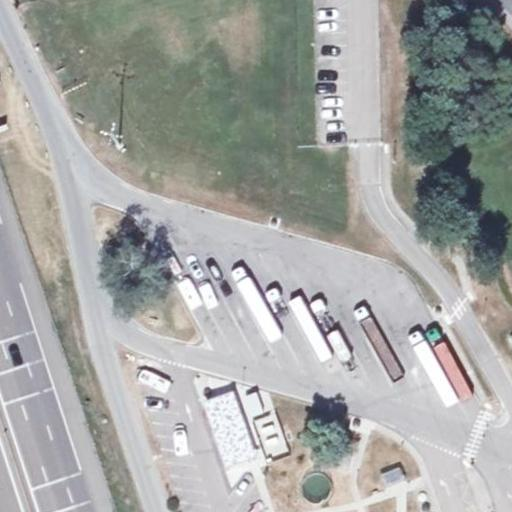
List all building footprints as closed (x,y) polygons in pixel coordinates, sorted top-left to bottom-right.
[(246,447),(230,396),(198,407),(215,457),(246,447)] [(270,433),(263,410),(249,415),(255,438),(270,433)] [(353,457),(342,453),(338,470),(349,473),(353,457)] [(401,469),(381,478),(386,490),(406,482),(401,469)] [(301,480),(308,502),(329,495),(321,473),(301,480)]
